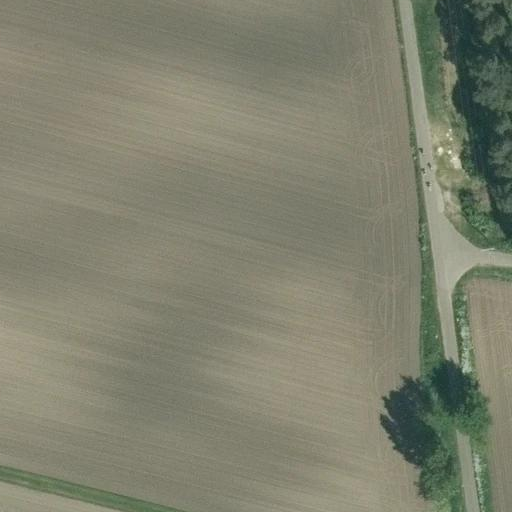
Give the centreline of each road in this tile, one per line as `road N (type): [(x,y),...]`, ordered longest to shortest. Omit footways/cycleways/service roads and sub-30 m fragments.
road 1 (residential): [(402,0),(436,258)]
road 2 (residential): [(436,258),(469,511)]
